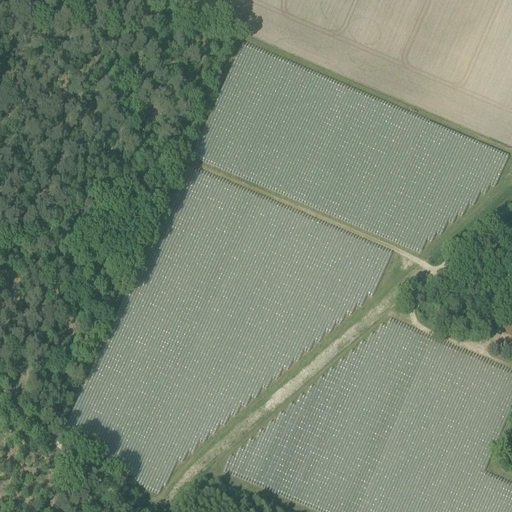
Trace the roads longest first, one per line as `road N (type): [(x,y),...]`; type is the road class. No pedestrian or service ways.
road 1 (track): [(179,2),(189,67),(171,151),(0,178)]
road 2 (track): [(437,274),(171,151)]
road 3 (track): [(0,395),(133,511)]
